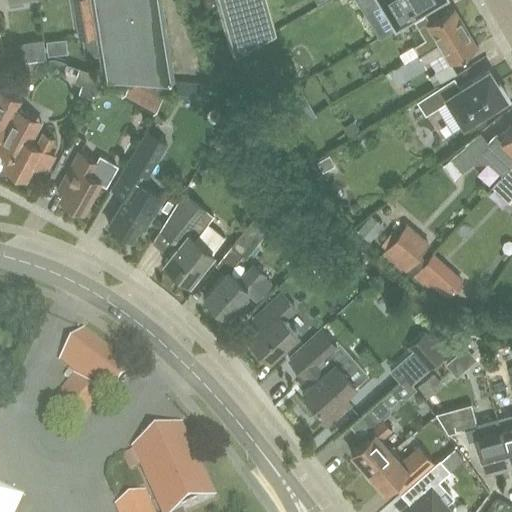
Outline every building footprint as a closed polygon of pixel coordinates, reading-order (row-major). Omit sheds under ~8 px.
[(72,0),(79,39),(82,38),(85,57),(100,55),(97,35),(91,0),(72,0)] [(91,0),(97,35),(100,55),(104,74),(135,76),(175,79),(161,0),(91,0)] [(233,49),(243,47),(275,29),(267,0),(219,0),(226,23),(233,49)] [(357,0),(361,5),(368,0),(369,0),(373,5),(381,0),(397,26),(419,13),(417,9),(432,0),(357,0)] [(434,33),(414,45),(413,44),(412,45),(417,54),(418,54),(465,26),(453,6),(427,22),(434,33)] [(426,66),(424,62),(428,60),(434,70),(433,71),(440,82),(456,72),(450,62),(477,46),(465,26),(418,54),(417,54),(408,60),(398,66),(406,78),(426,66)] [(35,62),(24,62),(11,89),(20,93),(35,62)] [(446,96),(448,99),(463,124),(483,112),(485,115),(497,108),(495,104),(508,96),(499,82),(497,83),(489,69),(446,96)] [(175,79),(135,76),(134,78),(131,82),(163,100),(166,95),(175,79)] [(0,133),(15,106),(16,106),(21,98),(2,88),(0,91),(0,133)] [(444,102),(435,88),(417,99),(425,113),(444,102)] [(15,106),(0,133),(0,153),(7,157),(3,164),(26,177),(34,163),(46,170),(54,155),(47,151),(55,137),(44,131),(37,144),(31,141),(43,121),(33,116),(16,106),(15,106)] [(354,119),(342,126),(349,138),(361,132),(354,119)] [(511,126),(502,138),(496,132),(487,141),(473,153),(466,144),(449,157),(461,172),(472,162),(481,154),(488,161),(502,174),(506,170),(511,163),(511,126)] [(126,196),(109,224),(111,225),(112,229),(117,232),(121,231),(131,237),(139,224),(144,227),(164,196),(141,182),(155,159),(166,141),(149,130),(138,148),(113,189),(126,196)] [(65,202),(66,204),(75,209),(77,208),(78,207),(84,210),(101,180),(92,175),(99,162),(80,151),(61,183),(66,186),(60,197),(66,200),(65,202)] [(163,224),(159,230),(178,245),(164,262),(176,271),(174,274),(184,283),(187,280),(189,282),(213,252),(212,251),(224,236),(201,218),(208,210),(184,191),(163,224)] [(265,204),(232,246),(247,258),(280,216),(287,208),(273,196),(265,204)] [(406,222),(380,252),(404,272),(430,242),(406,222)] [(303,249),(316,234),(303,223),(290,238),(303,249)] [(306,256),(321,273),(337,259),(323,242),(306,256)] [(463,279),(433,251),(416,270),(446,298),(463,279)] [(227,269),(224,273),(204,295),(224,313),(241,295),(244,297),(250,291),(257,298),(271,283),(263,276),(265,274),(254,264),(239,280),(227,269)] [(296,308),(282,292),(252,319),(260,328),(250,338),(270,359),(298,333),(285,318),(296,308)] [(410,344),(432,368),(448,353),(427,329),(410,344)] [(339,341),(336,344),(324,330),(291,359),(304,374),(307,372),(315,380),(303,391),(315,404),(312,407),(327,424),(351,402),(344,395),(356,384),(356,385),(368,374),(339,341)] [(86,332),(63,361),(110,399),(134,370),(86,332)] [(427,399),(443,385),(433,372),(416,386),(427,399)] [(351,451),(368,470),(391,450),(381,438),(393,427),(385,419),(389,416),(389,410),(380,400),(358,419),(371,434),(351,451)] [(449,433),(477,425),(470,403),(436,413),(449,433)] [(511,421),(510,414),(498,417),(501,427),(511,465),(511,421)] [(184,511),(183,510),(214,496),(183,427),(183,426),(135,449),(163,511),(184,511)] [(499,469),(511,465),(501,427),(476,434),(485,468),(498,465),(499,469)] [(391,450),(368,470),(369,471),(368,476),(373,482),(378,481),(385,489),(407,469),(415,478),(433,462),(420,447),(402,462),(391,450)] [(401,492),(409,501),(396,511),(453,511),(446,504),(453,497),(445,489),(447,488),(440,480),(451,470),(440,458),(401,492)] [(0,511),(17,511),(23,502),(0,491),(0,511)] [(119,511),(154,511),(145,491),(116,504),(119,511)]
